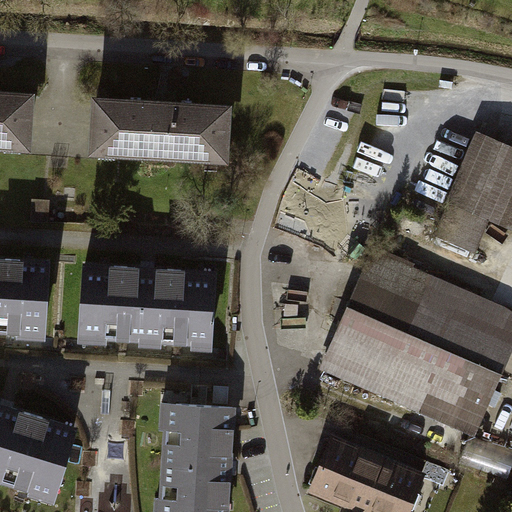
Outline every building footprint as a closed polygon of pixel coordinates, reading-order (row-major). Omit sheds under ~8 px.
[(31,96),(0,94),(0,152),(28,154),(31,96)] [(227,107),(89,100),(86,159),(224,167),(227,107)] [(439,231),(484,248),(494,221),(511,228),(511,145),(476,132),(439,231)] [(382,249),(330,373),(476,434),(511,348),(511,309),(415,269),(417,264),(382,249)] [(49,262),(0,259),(0,338),(45,341),(49,262)] [(212,273),(84,262),(77,345),(205,356),(212,273)] [(228,511),(236,410),(161,404),(159,430),(165,431),(160,500),(155,500),(154,511),(228,511)] [(76,430),(0,406),(0,488),(53,505),(76,430)] [(406,511),(422,473),(332,437),(312,487),(375,511),(406,511)]
